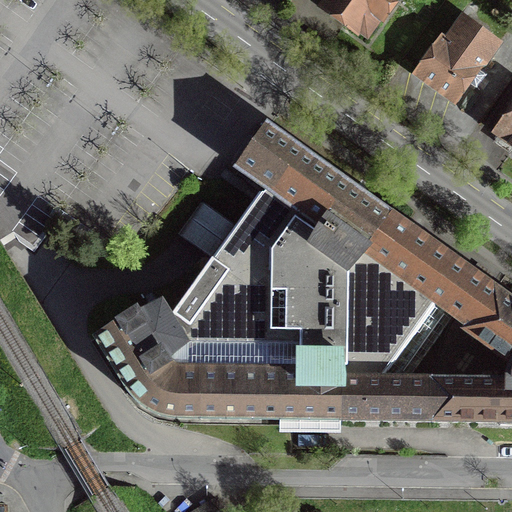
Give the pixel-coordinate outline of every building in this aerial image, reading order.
[(383,27),(402,0),(324,0),(317,11),(359,40),(360,38),(368,43),(380,25),(383,27)] [(445,39),(441,36),(412,78),(456,110),(484,70),(486,71),(504,46),(461,16),(445,39)] [(511,151),(511,107),(491,136),(511,151)] [(491,291),(402,227),(265,130),(237,170),(266,191),(263,196),(261,195),(227,243),(212,263),(210,262),(171,317),(167,316),(160,306),(138,317),(136,314),(137,313),(136,312),(93,339),(94,340),(95,340),(105,355),(104,356),(105,357),(106,357),(116,372),(115,372),(116,374),(117,374),(126,389),(125,389),(126,391),(127,390),(140,405),(139,405),(140,407),(141,406),(157,415),(157,416),(159,417),(159,416),(177,419),(177,420),(179,420),(179,419),(197,419),(197,420),(200,420),(200,419),(218,419),(218,421),(220,421),(220,420),(238,420),(238,421),(240,421),(240,420),(258,420),(258,421),(260,421),(260,420),(278,420),(278,421),(280,421),(280,420),(298,420),(298,422),(300,422),(300,420),(318,421),(318,422),(320,422),(320,421),(338,421),(338,422),(499,425),(499,427),(511,427),(511,302),(493,289),(491,291)] [(8,190),(26,202),(32,193),(14,181),(8,190)] [(99,252),(105,243),(54,208),(48,217),(99,252)] [(222,511),(215,500),(196,511),(222,511)]
